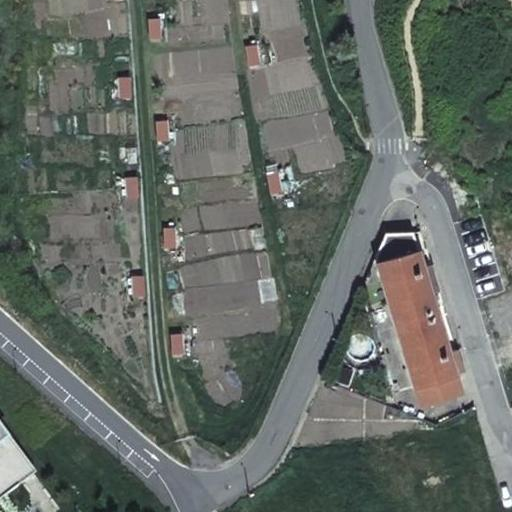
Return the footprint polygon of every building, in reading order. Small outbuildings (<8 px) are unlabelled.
[(160,16),(146,16),(146,41),(161,40),(160,16)] [(261,65),(259,45),(246,47),(249,65),(261,65)] [(130,76),(114,77),(116,102),(130,101),(130,76)] [(167,116),(152,117),(153,141),(167,140),(167,116)] [(280,171),(266,174),(271,197),(282,195),(280,171)] [(135,177),(121,178),(122,199),(136,198),(135,177)] [(175,226),(162,226),(162,250),(176,250),(175,226)] [(453,375),(455,374),(418,250),(415,251),(409,232),(385,234),(374,256),(377,263),(419,400),(424,403),(459,393),(453,375)] [(143,275),(128,276),(128,300),(145,300),(143,275)] [(182,330),(168,331),(169,359),(183,359),(182,330)] [(28,478),(0,440),(0,461),(18,485),(28,478)] [(0,497),(18,485),(0,461),(0,497)]
